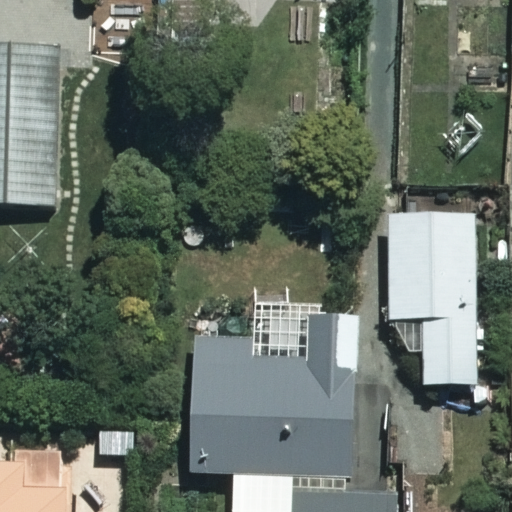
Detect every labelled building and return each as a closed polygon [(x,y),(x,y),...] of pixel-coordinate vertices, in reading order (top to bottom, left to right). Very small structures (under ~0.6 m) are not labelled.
[(73,0),(0,0),(0,212),(60,212),(61,65),(73,65),(73,0)] [(427,399),(488,398),(484,230),(386,232),(389,330),(425,330),(427,399)] [(234,483),(366,481),(367,325),(318,325),(318,314),(255,313),(254,348),(191,348),(190,482),(234,483)] [(406,465),(407,511),(501,511),(500,407),(387,409),(388,466),(406,465)] [(0,511),(126,511),(128,448),(0,444),(0,511)] [(366,481),(234,483),(233,511),(394,511),(395,482),(366,481)]
